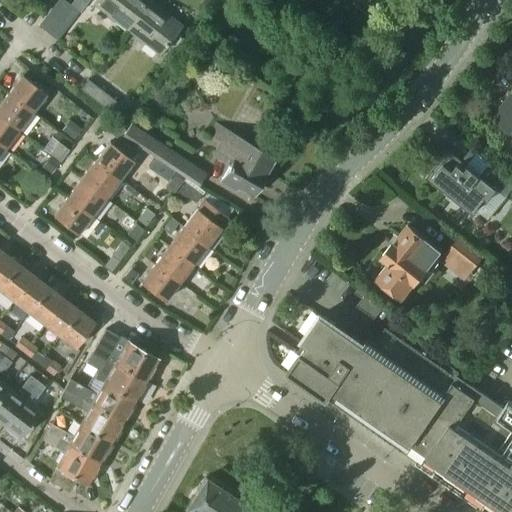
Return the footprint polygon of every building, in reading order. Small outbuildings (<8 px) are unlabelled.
[(63,0),(57,0),(38,25),(47,32),(69,4),(63,0)] [(127,29),(149,0),(98,0),(95,5),(127,29)] [(179,34),(177,32),(182,25),(149,0),(127,29),(159,54),(168,43),(170,45),(174,44),(179,38),(179,34)] [(69,4),(47,32),(56,39),(78,11),(70,5),(69,4)] [(8,94),(32,112),(46,94),(23,76),(8,94)] [(87,79),(80,89),(108,111),(110,109),(116,101),(87,79)] [(32,112),(8,94),(0,104),(0,115),(18,130),(32,112)] [(511,100),(495,121),(511,133),(511,131),(511,100)] [(18,130),(0,115),(0,143),(5,147),(18,130)] [(69,119),(61,129),(74,139),(82,129),(70,120),(69,119)] [(237,185),(252,194),(265,171),(273,157),(216,124),(210,134),(221,140),(213,153),(230,162),(220,180),(235,189),(237,185)] [(49,154),(57,160),(67,148),(58,142),(49,154)] [(96,159),(121,178),(134,161),(109,142),(96,159)] [(164,146),(157,158),(177,171),(186,177),(198,185),(206,174),(164,146)] [(448,150),(425,178),(444,194),(462,208),(473,217),(478,212),(496,189),(506,197),(511,189),(511,181),(477,153),(467,165),(461,161),(448,150)] [(50,156),(42,167),(51,173),(59,162),(50,156)] [(121,178),(96,159),(81,178),(106,197),(121,178)] [(177,171),(165,187),(174,193),(182,182),(186,177),(177,171)] [(106,197),(81,178),(68,195),(93,214),(106,197)] [(185,181),(173,197),(182,203),(187,197),(196,203),(202,194),(185,181)] [(208,194),(203,200),(226,217),(233,209),(208,194)] [(93,214),(68,195),(54,214),(78,233),(93,214)] [(196,209),(183,226),(207,244),(220,227),(227,218),(226,217),(203,200),(196,209)] [(145,226),(154,214),(146,208),(137,220),(145,226)] [(178,223),(171,218),(162,229),(169,235),(178,223)] [(127,234),(136,240),(144,230),(135,223),(127,234)] [(440,250),(408,224),(393,241),(381,256),(389,262),(376,278),(402,298),(440,250)] [(207,244),(183,226),(169,244),(192,263),(207,244)] [(484,257),(457,235),(445,249),(472,271),(484,257)] [(118,261),(129,247),(121,242),(111,255),(118,261)] [(192,263),(169,244),(155,262),(179,281),(192,263)] [(151,245),(143,255),(149,259),(157,250),(151,245)] [(4,253),(0,257),(0,288),(19,264),(4,253)] [(140,282),(164,300),(179,281),(155,262),(140,282)] [(19,264),(0,288),(0,289),(15,301),(34,276),(19,264)] [(130,267),(122,277),(124,278),(130,283),(138,273),(132,269),(130,267)] [(234,278),(228,274),(221,286),(227,289),(234,278)] [(34,276),(15,301),(30,312),(49,287),(34,276)] [(49,287),(30,312),(45,324),(65,299),(49,287)] [(365,295),(352,312),(369,326),(382,308),(365,295)] [(65,299),(45,324),(60,336),(80,311),(65,299)] [(80,311),(60,336),(75,347),(94,321),(80,311)] [(303,343),(307,345),(301,353),(300,353),(287,371),(405,453),(406,453),(417,460),(417,461),(485,508),(491,511),(511,511),(511,403),(509,401),(504,409),(460,378),(460,377),(459,376),(458,377),(385,327),(374,343),(366,337),(363,343),(321,314),(301,342),(303,343)] [(105,329),(93,350),(107,358),(146,380),(158,358),(129,342),(127,341),(119,355),(111,350),(119,336),(118,336),(105,329)] [(22,336),(14,346),(23,352),(30,342),(22,336)] [(30,342),(23,352),(30,357),(30,358),(37,348),(30,342)] [(0,360),(10,348),(3,343),(0,346),(0,360)] [(10,348),(0,360),(0,396),(8,387),(0,381),(0,370),(3,372),(17,354),(10,348)] [(93,350),(86,362),(96,368),(92,376),(105,384),(134,401),(146,380),(107,358),(93,350)] [(46,368),(45,369),(53,375),(53,374),(60,366),(52,360),(46,368)] [(8,387),(0,396),(0,421),(4,425),(37,381),(30,375),(21,387),(16,393),(8,387)] [(69,379),(65,387),(123,420),(134,401),(105,384),(98,396),(85,388),(69,379)] [(37,381),(4,425),(5,426),(22,438),(41,413),(28,402),(33,395),(36,398),(45,387),(38,382),(37,381)] [(64,389),(60,396),(89,412),(82,423),(112,440),(123,420),(65,387),(64,389)] [(74,437),(51,424),(46,432),(99,462),(112,440),(82,423),(74,437)] [(42,439),(65,452),(49,480),(68,490),(76,476),(88,483),(99,462),(46,432),(42,439)] [(189,511),(246,511),(250,506),(205,477),(184,509),(189,511)] [(275,489),(260,511),(279,511),(289,498),(275,489)] [(11,502),(6,508),(11,511),(14,511),(18,507),(11,502)]
